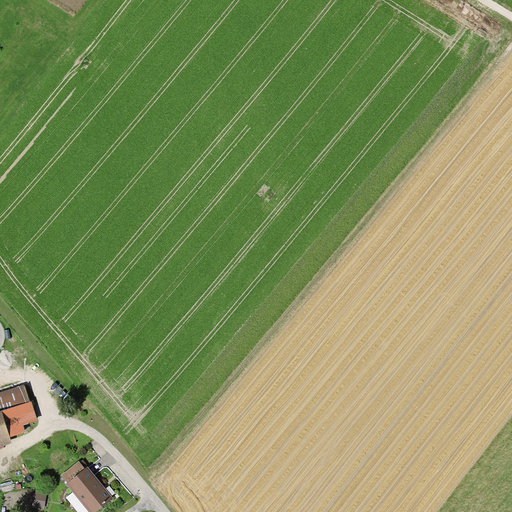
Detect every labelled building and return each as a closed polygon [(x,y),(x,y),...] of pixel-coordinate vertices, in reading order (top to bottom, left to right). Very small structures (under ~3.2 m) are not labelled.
[(35,381),(7,390),(0,391),(0,409),(12,406),(19,429),(33,425),(31,419),(45,415),(35,381)] [(0,435),(19,429),(12,406),(0,409),(0,435)] [(86,472),(93,467),(87,459),(81,464),(86,472)] [(71,472),(76,480),(86,472),(81,464),(71,472)] [(98,510),(117,495),(110,485),(109,486),(103,478),(94,466),(93,467),(86,472),(76,480),(75,480),(81,488),(98,510)] [(90,511),(95,511),(98,510),(81,488),(75,493),(90,511)] [(51,493),(44,491),(42,499),(50,501),(51,493)]
